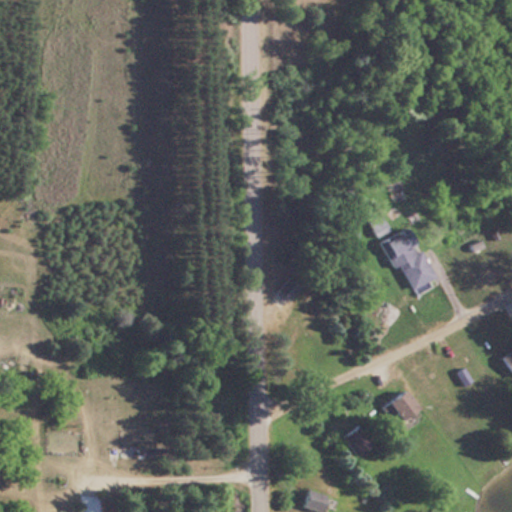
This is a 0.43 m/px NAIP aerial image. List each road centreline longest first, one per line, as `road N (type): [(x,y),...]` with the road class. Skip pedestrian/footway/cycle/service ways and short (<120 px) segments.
road 1 (residential): [(259,511),(251,0)]
road 2 (residential): [(258,431),(511,299)]
